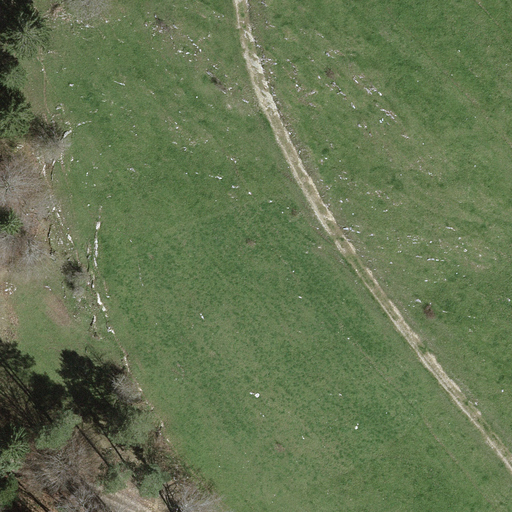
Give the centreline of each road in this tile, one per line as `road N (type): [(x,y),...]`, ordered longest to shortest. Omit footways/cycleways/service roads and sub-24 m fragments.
road 1 (track): [(240,0),(260,92),(328,228),(511,472)]
road 2 (track): [(141,511),(0,460)]
